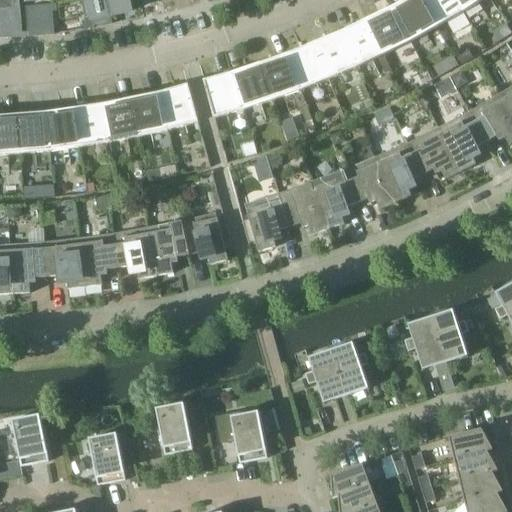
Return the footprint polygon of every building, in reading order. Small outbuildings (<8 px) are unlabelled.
[(9,0),(11,8),(20,8),(19,0),(9,0)] [(85,0),(82,1),(86,18),(92,17),(94,28),(113,25),(111,16),(132,12),(129,0),(85,0)] [(437,28),(421,0),(406,0),(393,8),(411,42),(437,28)] [(463,13),(455,0),(421,0),(437,28),(463,13)] [(455,0),(463,13),(483,0),(455,0)] [(42,36),(55,35),(53,12),(57,12),(57,5),(39,6),(41,32),(42,36)] [(26,7),(29,38),(42,36),(41,32),(39,6),(26,7)] [(20,8),(11,8),(7,9),(10,34),(10,38),(23,37),(20,8)] [(367,21),(384,56),(411,42),(393,8),(367,21)] [(0,39),(10,38),(10,34),(7,9),(0,9),(0,39)] [(341,33),(357,69),(384,56),(367,21),(341,33)] [(314,44),(329,80),(357,69),(341,33),(314,44)] [(314,44),(287,55),(301,91),(329,80),(314,44)] [(472,60),(467,50),(454,57),(459,67),(464,65),(468,62),(472,60)] [(260,64),(273,101),(301,91),(287,55),(260,64)] [(492,65),(487,57),(479,61),(484,69),(492,65)] [(273,101),(260,64),(233,74),(244,111),(273,101)] [(454,75),(450,78),(456,89),(469,82),(462,71),(458,73),(454,75)] [(244,111),(233,74),(204,81),(214,119),(244,111)] [(189,86),(160,94),(169,131),(199,123),(189,86)] [(511,87),(499,95),(511,116),(511,87)] [(160,94),(132,99),(139,138),(169,131),(160,94)] [(421,95),(416,98),(424,112),(428,110),(421,95)] [(511,116),(499,95),(469,113),(486,143),(502,134),(510,147),(511,145),(511,116)] [(132,99),(103,105),(110,144),(139,138),(132,99)] [(103,105),(75,109),(80,148),(110,144),(103,105)] [(394,119),(390,108),(385,110),(379,113),(374,115),(379,126),(394,119)] [(75,109),(46,113),(51,152),(80,148),(75,109)] [(21,155),(51,152),(46,113),(17,116),(21,155)] [(469,113),(439,128),(461,173),(477,165),(471,155),(476,152),(477,154),(478,153),(476,149),(486,143),(469,113)] [(0,156),(21,155),(17,116),(0,117),(0,156)] [(439,128),(408,144),(423,176),(439,167),(446,181),(461,173),(439,128)] [(331,136),(336,147),(342,144),(344,138),(341,132),(331,136)] [(376,159),(396,204),(412,197),(407,186),(412,184),(412,186),(414,185),(412,181),(423,176),(408,144),(376,159)] [(282,165),(278,154),(267,158),(271,169),(282,165)] [(376,159),(345,173),(357,204),(374,197),(380,210),(396,204),(376,159)] [(158,181),(162,180),(160,170),(147,172),(150,183),(154,182),(158,181)] [(312,184),(329,230),(345,224),(341,214),(346,212),(346,213),(348,213),(346,208),(357,204),(345,173),(312,184)] [(313,236),(329,230),(312,184),(279,195),(290,228),(308,222),(313,236)] [(34,199),(33,187),(24,188),(25,199),(34,199)] [(119,194),(107,196),(110,209),(121,207),(119,194)] [(244,221),(242,221),(249,245),(250,245),(250,243),(256,242),(259,253),(276,248),(273,237),(278,235),(279,237),(280,237),(279,232),(290,228),(279,195),(245,205),(250,220),(244,222),(244,221)] [(96,198),(98,210),(110,209),(107,196),(96,198)] [(9,220),(15,220),(21,213),(21,207),(8,208),(9,220)] [(194,219),(182,222),(189,256),(201,253),(202,258),(204,257),(203,256),(208,254),(211,266),(229,261),(226,250),(232,248),(232,250),(233,249),(227,225),(225,225),(226,227),(220,228),(218,219),(217,219),(216,213),(194,219)] [(171,259),(189,256),(182,222),(148,228),(157,277),(174,274),(171,259)] [(148,228),(114,235),(119,269),(131,267),(132,272),(133,272),(133,270),(138,269),(140,280),(157,277),(148,228)] [(79,239),(86,288),(103,286),(101,272),(119,269),(114,235),(79,239)] [(79,239),(45,243),(48,278),(60,277),(61,282),(62,281),(62,280),(67,279),(69,291),(86,288),(79,239)] [(30,279),(48,278),(45,243),(11,245),(14,295),(31,294),(30,279)] [(0,245),(0,295),(14,295),(11,245),(0,245)] [(511,285),(496,294),(502,306),(495,310),(500,320),(508,316),(511,324),(511,285)] [(467,358),(468,357),(461,335),(469,333),(465,322),(457,324),(453,311),(431,319),(438,341),(428,345),(435,366),(466,356),(467,358)] [(424,370),(435,366),(428,345),(438,341),(431,319),(408,326),(413,339),(405,341),(408,352),(416,350),(423,372),(424,371),(424,370)] [(367,390),(369,389),(361,368),(369,365),(365,354),(358,357),(353,344),(331,352),(339,374),(329,378),(336,399),(367,389),(367,390)] [(325,403),(336,399),(329,378),(339,374),(331,352),(309,359),(313,372),(305,375),(309,385),(317,383),(324,405),(325,404),(325,403)] [(193,451),(185,408),(157,414),(166,456),(193,451)] [(267,459),(264,438),(259,416),(242,420),(241,413),(215,418),(221,445),(236,442),(240,464),(267,459)] [(49,462),(41,420),(14,425),(22,467),(49,462)] [(482,430),(449,438),(449,439),(451,439),(456,460),(487,452),(493,451),(482,430)] [(126,481),(117,438),(90,444),(98,486),(126,481)] [(487,452),(456,460),(461,481),(492,473),(493,473),(498,472),(487,452)] [(416,471),(425,468),(421,455),(412,458),(416,471)] [(395,463),(399,476),(409,473),(405,460),(395,463)] [(331,477),(333,500),(339,498),(338,498),(339,498),(369,487),(362,467),(363,466),(363,465),(331,477)] [(409,473),(399,476),(403,489),(412,486),(409,473)] [(492,473),(461,481),(466,502),(497,494),(498,494),(503,493),(493,473),(492,473)] [(418,479),(422,492),(432,489),(428,476),(418,479)] [(89,488),(90,494),(101,499),(98,486),(89,488)] [(339,498),(338,498),(339,498),(339,511),(362,511),(376,507),(369,487),(339,498)] [(432,489),(422,492),(426,504),(435,501),(432,489)] [(497,494),(466,502),(468,511),(507,511),(498,494),(497,494)] [(407,505),(409,511),(420,511),(417,502),(407,505)]
